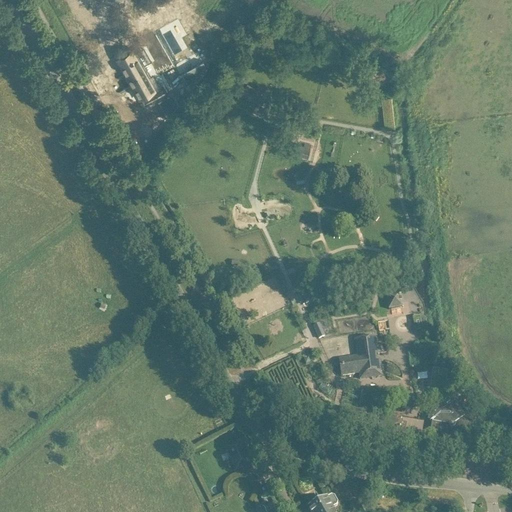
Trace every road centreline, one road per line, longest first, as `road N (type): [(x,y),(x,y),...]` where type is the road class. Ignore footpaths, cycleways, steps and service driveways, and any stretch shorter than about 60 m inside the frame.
road 1 (unclassified): [(471,487),(302,454),(246,405),(186,303)]
road 2 (residential): [(186,303),(13,0)]
